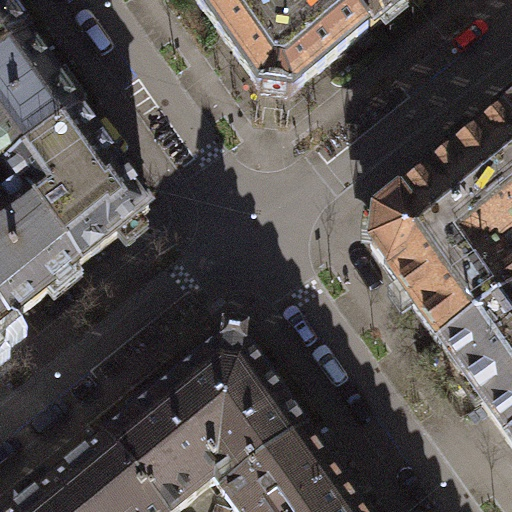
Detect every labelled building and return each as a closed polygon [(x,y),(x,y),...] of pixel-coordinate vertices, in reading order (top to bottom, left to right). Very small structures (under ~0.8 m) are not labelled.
[(195,0),(258,89),(258,90),(259,93),(293,98),(298,93),(297,92),(370,33),(342,0),(195,0)] [(342,0),(370,33),(371,35),(413,0),(342,0)] [(0,64),(29,44),(0,2),(0,64)] [(82,119),(29,44),(0,64),(0,165),(5,173),(82,119)] [(23,191),(79,271),(150,214),(82,119),(5,173),(20,193),(23,191)] [(511,271),(499,253),(511,243),(511,129),(504,119),(377,222),(372,253),(442,351),(511,300),(511,271)] [(0,313),(11,326),(79,271),(23,191),(20,193),(2,206),(0,204),(0,313)] [(511,300),(442,351),(509,444),(511,442),(511,300)] [(0,335),(11,326),(0,313),(0,335)] [(223,495),(306,437),(246,351),(247,338),(225,335),(224,348),(105,444),(160,511),(181,511),(216,485),(223,495)] [(235,511),(359,511),(306,437),(223,495),(235,511)] [(160,511),(105,444),(104,442),(51,485),(44,478),(14,502),(21,510),(17,511),(160,511)]
